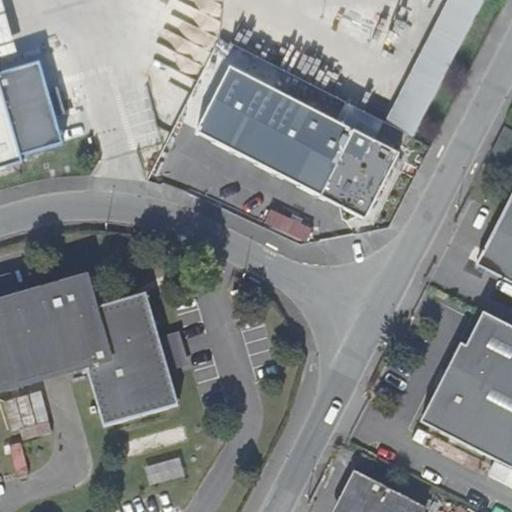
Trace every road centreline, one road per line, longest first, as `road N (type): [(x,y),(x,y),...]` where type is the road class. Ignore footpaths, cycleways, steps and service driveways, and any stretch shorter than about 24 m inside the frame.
road 1 (residential): [(0,217),(46,203),(169,211),(374,315)]
road 2 (residential): [(374,315),(511,53)]
road 3 (residential): [(275,511),(374,315)]
